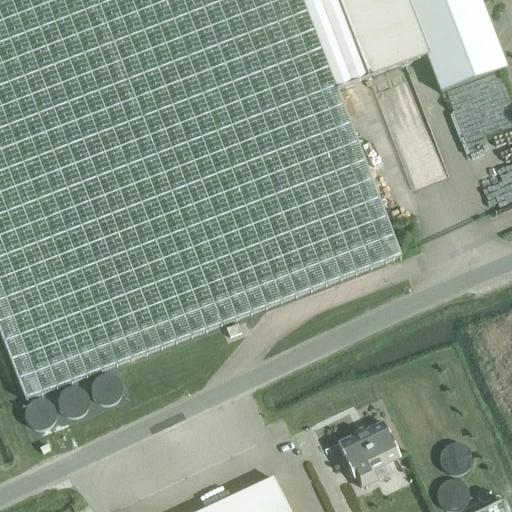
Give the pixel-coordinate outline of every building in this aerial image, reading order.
[(0,0),(0,334),(26,401),(402,258),(338,92),(302,0),(0,0)] [(302,0),(338,92),(369,80),(427,57),(442,94),(507,69),(480,0),(302,0)] [(354,480),(357,479),(362,489),(377,482),(373,472),(401,459),(384,424),(338,445),(354,480)] [(289,511),(274,479),(202,511),(289,511)] [(507,511),(503,501),(480,511),(507,511)]
